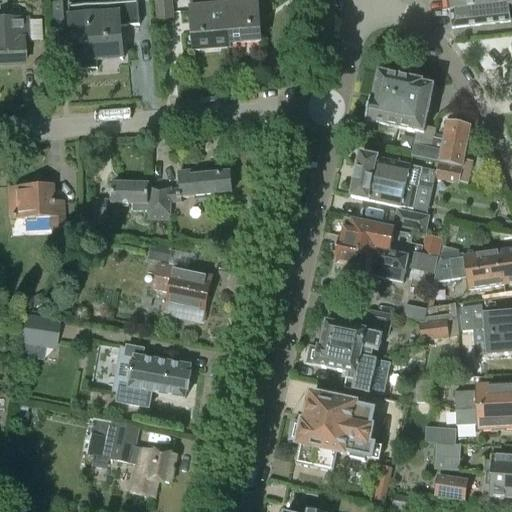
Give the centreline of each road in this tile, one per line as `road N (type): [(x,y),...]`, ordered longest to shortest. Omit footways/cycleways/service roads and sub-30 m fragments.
road 1 (residential): [(250,511),(336,111)]
road 2 (residential): [(0,130),(304,104),(336,111)]
road 3 (residential): [(511,174),(450,61),(419,25),(364,0)]
